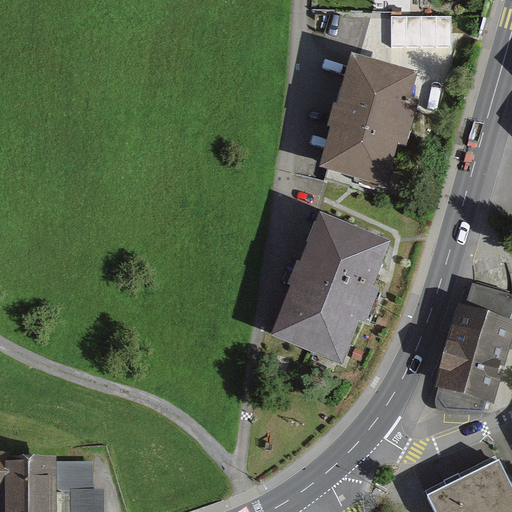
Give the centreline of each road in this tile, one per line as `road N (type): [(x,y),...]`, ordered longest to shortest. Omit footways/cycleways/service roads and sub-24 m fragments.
road 1 (residential): [(264,511),(237,478),(291,133),(302,0)]
road 2 (secondary): [(373,423),(432,309),(511,32)]
road 3 (track): [(237,478),(167,410),(0,342)]
road 4 (residential): [(373,423),(384,439),(414,452),(511,414)]
